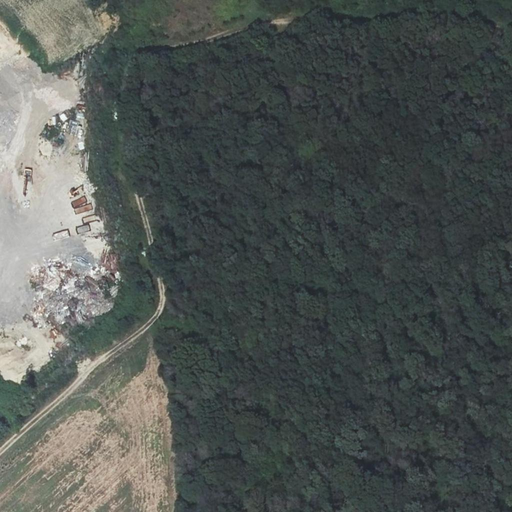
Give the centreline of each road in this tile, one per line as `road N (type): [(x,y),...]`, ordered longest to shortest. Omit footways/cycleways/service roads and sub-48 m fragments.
road 1 (track): [(160,313),(163,275),(124,147),(128,69),(266,23),(446,24),(511,33)]
road 2 (unclassified): [(160,313),(0,451)]
